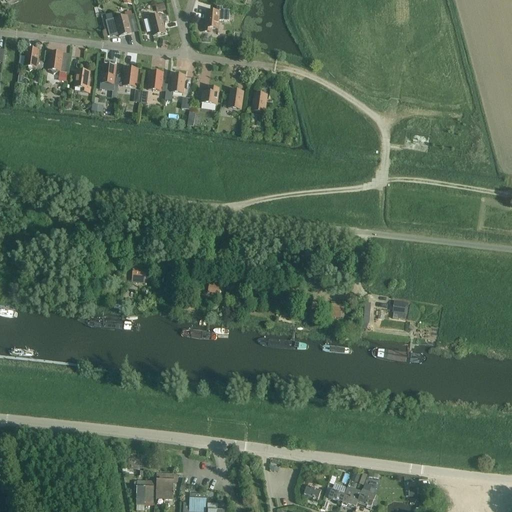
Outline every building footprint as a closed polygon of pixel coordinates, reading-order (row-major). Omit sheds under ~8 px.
[(164,4),(157,6),(158,13),(166,11),(164,4)] [(202,27),(201,32),(210,33),(210,30),(218,30),(218,23),(221,23),(228,23),(229,12),(221,12),(222,9),(216,9),(216,13),(207,12),(206,16),(205,27),(202,27)] [(116,27),(108,29),(110,38),(118,36),(119,38),(131,35),(129,25),(134,24),(132,16),(124,18),(120,15),(117,20),(114,20),(116,27)] [(148,20),(153,37),(165,34),(163,24),(167,23),(166,16),(158,17),(154,15),(151,19),(148,20)] [(39,51),(26,50),(24,67),(27,68),(30,72),(34,69),(42,70),(43,63),(38,62),(39,51)] [(63,55),(50,53),(48,71),(50,71),(54,75),(58,72),(60,73),(63,55)] [(101,85),(100,92),(111,93),(111,100),(115,100),(117,87),(118,87),(119,79),(114,79),(116,68),(103,67),(101,85)] [(124,80),(119,79),(118,87),(136,89),(138,71),(125,69),(124,80)] [(90,94),(91,89),(87,88),(89,74),(77,72),(74,89),(82,89),(82,93),(90,94)] [(148,91),(166,93),(166,86),(162,85),(163,75),(150,73),(148,91)] [(60,74),(59,81),(66,82),(67,75),(60,74)] [(171,86),(166,86),(166,93),(169,94),(183,95),(185,77),(172,76),(171,86)] [(217,106),(219,90),(209,89),(208,94),(203,93),(201,104),(217,106)] [(241,111),(243,93),(231,92),(228,109),(241,111)] [(264,114),(267,97),(254,95),(252,113),(264,114)] [(92,106),(91,114),(102,115),(103,107),(92,106)] [(133,269),(133,276),(146,277),(146,272),(146,270),(133,269)] [(208,293),(220,295),(221,286),(209,285),(208,293)] [(288,303),(300,304),(301,295),(289,294),(288,303)] [(395,303),(394,311),(406,313),(406,305),(395,303)] [(331,318),(340,319),(341,309),(332,308),(331,318)] [(98,317),(76,321),(89,328),(138,332),(140,324),(98,317)] [(218,333),(181,329),(181,337),(216,341),(218,333)] [(301,343),(263,337),(256,341),(261,346),(300,351),(308,350),(308,347),(301,343)] [(325,345),(321,346),(321,350),(324,352),(351,355),(352,352),(351,348),(325,345)] [(423,354),(376,348),(372,350),(372,355),(374,358),(420,364),(426,363),(426,359),(423,354)] [(156,494),(156,500),(164,501),(164,495),(165,480),(165,477),(161,477),(157,476),(156,494)] [(165,480),(164,495),(164,501),(172,501),(172,495),(173,477),(169,477),(165,477),(165,480)] [(134,483),(134,492),(137,492),(136,501),(136,506),(137,506),(137,511),(140,511),(144,511),(144,507),(145,507),(145,502),(145,487),(145,483),(142,483),(137,483),(134,483)] [(145,487),(145,502),(145,507),(145,504),(153,504),(153,502),(153,485),(153,483),(145,483),(145,487)] [(317,501),(320,493),(307,487),(303,496),(317,501)] [(345,495),(341,504),(355,509),(357,504),(361,493),(347,488),(344,495),(345,495)] [(409,489),(409,498),(417,498),(417,489),(409,489)] [(328,499),(341,504),(345,495),(344,495),(331,490),(328,499)] [(357,504),(370,509),(375,496),(361,491),(361,493),(357,504)] [(183,504),(182,511),(197,511),(198,500),(198,496),(194,496),(190,496),(189,504),(184,504),(183,504)] [(204,511),(206,497),(201,497),(198,496),(198,500),(197,511),(204,511)]
